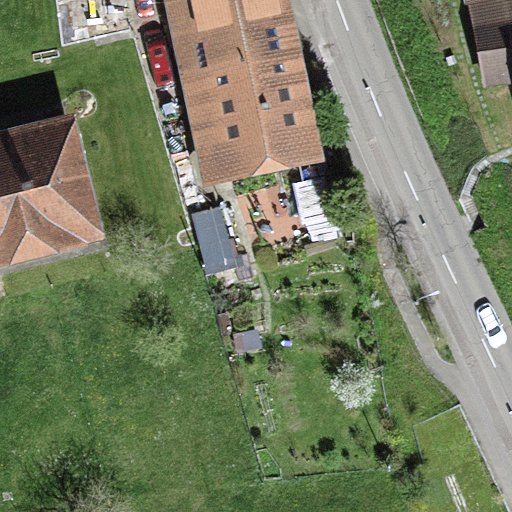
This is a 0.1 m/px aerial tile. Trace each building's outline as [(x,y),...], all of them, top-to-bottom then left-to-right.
[(324,170),(290,0),(165,0),(203,194),(324,170)] [(463,0),(465,8),(468,8),(509,0),(463,0)] [(511,0),(509,0),(468,8),(483,91),(511,85),(511,0)] [(0,276),(106,251),(74,121),(0,139),(0,276)] [(294,186),(307,245),(343,236),(329,178),(294,186)] [(287,218),(281,189),(240,196),(245,226),(287,218)] [(191,216),(205,277),(238,270),(223,208),(191,216)] [(221,336),(232,334),(228,314),(217,316),(221,336)] [(262,351),(259,333),(232,337),(235,355),(262,351)]
